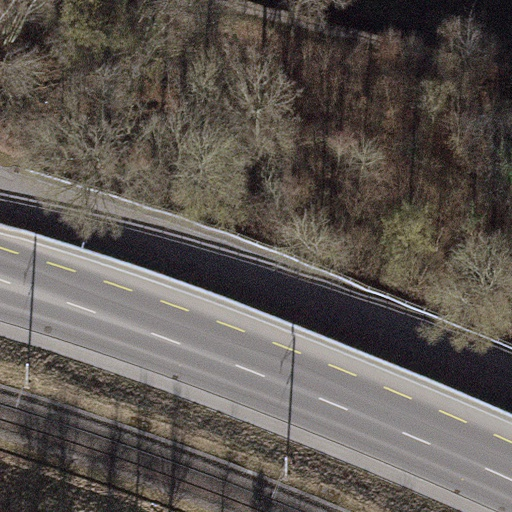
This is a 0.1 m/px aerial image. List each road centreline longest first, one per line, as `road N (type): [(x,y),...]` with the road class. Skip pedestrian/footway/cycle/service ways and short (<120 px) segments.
road 1 (primary): [(511,480),(253,369),(0,279)]
road 2 (unclassified): [(511,363),(0,185)]
